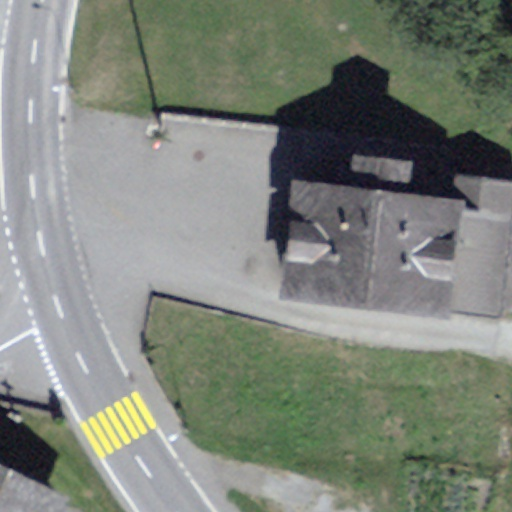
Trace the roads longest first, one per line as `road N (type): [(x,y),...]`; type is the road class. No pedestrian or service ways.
road 1 (tertiary): [(43,0),(34,58),(33,195),(60,319)]
road 2 (tertiary): [(60,319),(177,511)]
